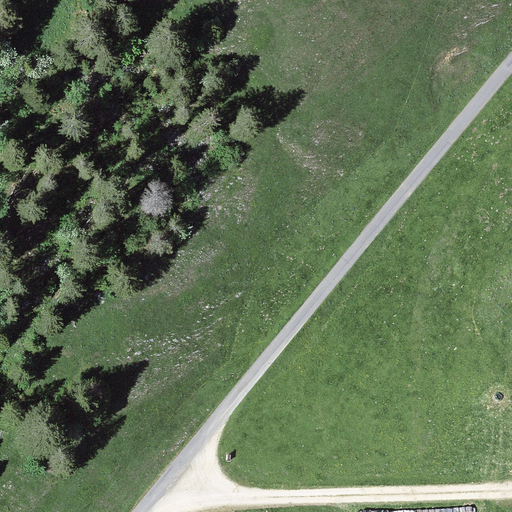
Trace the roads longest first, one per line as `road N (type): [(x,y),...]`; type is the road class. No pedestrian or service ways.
road 1 (unclassified): [(511,61),(140,511)]
road 2 (track): [(169,478),(231,497),(511,491)]
